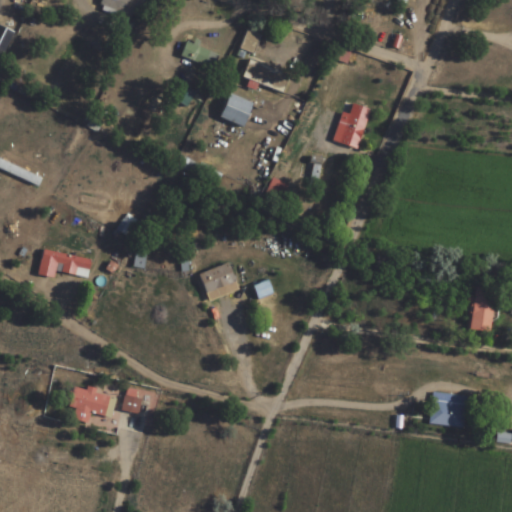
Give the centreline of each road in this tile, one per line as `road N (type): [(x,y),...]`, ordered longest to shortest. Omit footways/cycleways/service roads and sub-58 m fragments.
road 1 (track): [(235,511),(266,420),(450,0)]
road 2 (track): [(266,420),(163,378),(51,316),(0,276)]
